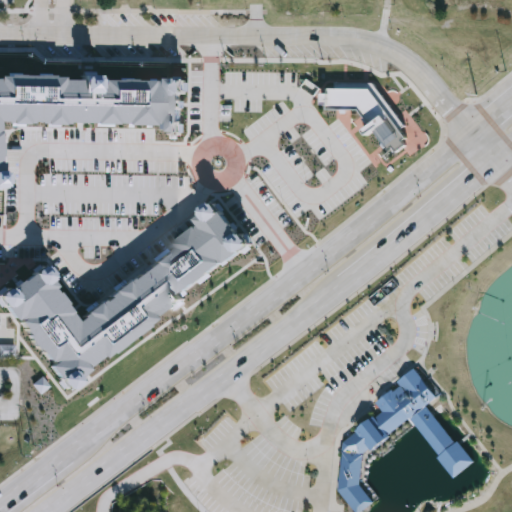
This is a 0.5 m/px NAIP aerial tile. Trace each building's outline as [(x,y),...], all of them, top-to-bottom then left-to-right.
[(0,186),(0,73),(185,74),(185,125),(9,124),(8,186),(0,186)] [(388,151),(408,138),(373,83),(327,83),(327,109),(361,109),(388,151)] [(306,138),(303,211),(341,212),(342,171),(353,171),(354,159),(343,159),(344,139),(306,138)] [(233,160),(233,210),(260,210),(260,186),(299,187),(300,160),(233,160)] [(3,289),(72,380),(255,240),(225,201),(85,307),(47,256),(3,289)] [(137,333),(149,333),(148,324),(137,324),(137,333)] [(107,337),(107,359),(137,359),(137,337),(107,337)] [(351,511),(353,511),(371,500),(358,481),(360,456),(368,448),(391,430),(404,420),(410,425),(421,434),(437,454),(433,456),(452,478),(469,460),(425,405),(405,414),(383,431),(377,422),(426,385),(411,366),(394,379),(398,386),(391,390),(387,387),(372,400),(378,410),(369,415),(366,410),(351,425),(356,431),(340,442),(335,487),(351,511)]
